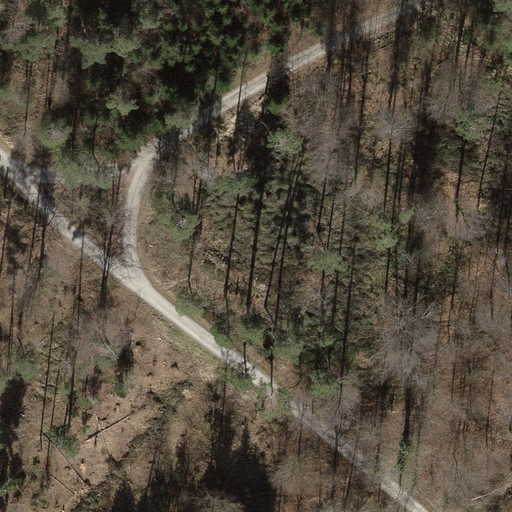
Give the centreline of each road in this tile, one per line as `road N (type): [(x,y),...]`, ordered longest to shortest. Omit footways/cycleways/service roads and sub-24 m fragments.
road 1 (track): [(0,162),(125,279),(321,425),(420,511)]
road 2 (track): [(18,183),(138,165),(245,93),(415,0)]
